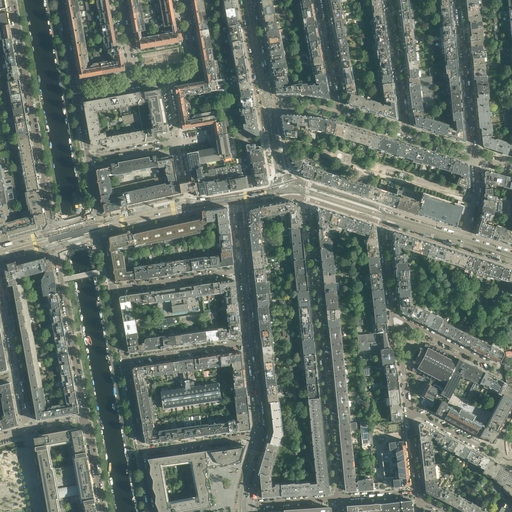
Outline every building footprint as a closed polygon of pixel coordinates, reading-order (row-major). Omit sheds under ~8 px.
[(9,24),(4,0),(0,0),(0,26),(9,25),(9,24)] [(140,6),(139,0),(138,0),(128,2),(129,8),(140,6)] [(236,8),(234,0),(233,0),(223,2),(223,6),(224,6),(225,10),(236,8)] [(272,6),(271,0),(259,0),(261,8),(272,6)] [(314,9),(312,0),(302,2),(303,8),(301,8),(302,11),(314,9)] [(172,7),(171,1),(161,2),(162,9),(172,7)] [(384,6),(383,5),(382,1),(371,2),(372,6),(373,6),(374,10),(384,9),(383,8),(384,7),(384,6)] [(452,9),(452,4),(452,3),(452,2),(451,1),(441,2),(442,6),(440,6),(441,10),(452,9)] [(341,11),(340,6),(339,7),(338,3),(328,5),(330,13),(341,11)] [(409,12),(409,9),(410,9),(410,4),(398,6),(399,10),(398,11),(398,12),(399,12),(399,14),(409,12)] [(110,11),(109,5),(98,7),(100,13),(110,11)] [(205,12),(204,5),(192,7),(193,14),(205,12)] [(79,12),(78,6),(67,8),(68,14),(79,12)] [(141,12),(140,6),(129,8),(131,14),(141,12)] [(274,14),(272,6),(261,8),(262,16),(274,14)] [(174,13),(172,7),(162,9),(163,15),(174,13)] [(238,16),(236,8),(225,10),(226,16),(225,16),(226,19),(238,16)] [(315,17),(314,9),(302,11),(302,13),(303,13),(304,18),(304,19),(315,17)] [(385,17),(384,11),(384,10),(384,9),(374,10),(374,15),(373,15),(374,19),(385,17)] [(453,17),(452,9),(441,10),(441,14),(443,14),(443,18),(453,17)] [(111,17),(110,11),(100,13),(101,19),(111,17)] [(341,19),(341,15),(342,15),(341,11),(330,13),(331,21),(341,19)] [(80,18),(79,12),(68,14),(69,20),(80,18)] [(142,18),(141,12),(131,14),(132,20),(142,18)] [(206,18),(205,12),(193,14),(195,20),(206,18)] [(412,20),(411,16),(410,16),(409,12),(399,14),(399,16),(400,16),(400,22),(412,20)] [(175,19),(174,13),(163,15),(164,21),(175,19)] [(275,22),(274,14),(262,16),(264,25),(275,22)] [(239,24),(238,16),(226,19),(226,21),(227,21),(228,26),(239,24)] [(112,24),(111,17),(101,19),(102,25),(112,24)] [(317,25),(315,17),(304,19),(304,18),(303,19),(304,22),(305,21),(306,27),(317,25)] [(386,22),(385,22),(385,17),(374,19),(374,23),(375,23),(376,27),(386,26),(385,24),(386,24),(386,23),(386,22)] [(454,26),(453,17),(443,18),(444,23),(442,23),(443,27),(454,26)] [(81,24),(80,18),(69,20),(70,26),(81,24)] [(143,25),(142,18),(132,20),(133,26),(143,25)] [(207,24),(206,18),(195,20),(196,26),(207,24)] [(176,25),(175,19),(164,21),(165,27),(172,26),(176,25)] [(344,27),(343,23),(342,23),(341,19),(331,21),(333,29),(344,27)] [(411,29),(411,25),(412,25),(412,20),(400,22),(401,30),(411,29)] [(277,31),(275,22),(264,25),(265,33),(277,31)] [(82,30),(81,24),(70,26),(72,32),(82,30)] [(114,30),(112,24),(102,25),(103,32),(114,30)] [(208,30),(207,24),(196,26),(197,32),(208,30)] [(241,33),(239,24),(228,26),(229,32),(228,32),(229,35),(241,33)] [(0,33),(11,32),(9,25),(0,26),(0,33)] [(145,31),(143,25),(133,26),(134,33),(141,32),(145,31)] [(183,42),(181,30),(177,31),(176,25),(172,26),(173,32),(165,33),(164,31),(162,32),(162,31),(153,33),(151,34),(151,36),(142,37),(141,32),(134,33),(137,50),(155,47),(156,49),(165,47),(164,45),(183,42)] [(318,33),(317,25),(306,27),(307,32),(306,32),(306,35),(318,33)] [(387,34),(386,28),(387,27),(386,26),(376,27),(376,31),(375,31),(376,35),(387,34)] [(454,31),(454,26),(443,27),(443,31),(444,31),(445,35),(455,34),(455,33),(455,32),(454,31)] [(344,35),(344,32),(345,31),(344,27),(333,29),(334,37),(344,35)] [(414,37),(413,32),(412,32),(411,29),(401,30),(401,31),(401,32),(402,33),(402,38),(414,37)] [(83,36),(82,30),(72,32),(73,38),(83,36)] [(115,36),(114,30),(103,32),(104,38),(115,36)] [(209,36),(208,30),(197,32),(198,38),(209,36)] [(280,37),(279,30),(277,31),(265,33),(266,39),(280,37)] [(12,39),(11,32),(0,33),(1,41),(3,40),(12,39)] [(242,41),(241,33),(229,35),(229,37),(230,37),(231,43),(242,41)] [(320,41),(318,33),(306,35),(307,38),(308,37),(309,43),(320,41)] [(388,39),(387,38),(387,34),(376,35),(376,39),(377,39),(378,43),(388,42),(388,40),(388,39)] [(347,43),(346,39),(345,39),(344,35),(334,37),(335,45),(347,43)] [(84,43),(83,36),(73,38),(74,45),(84,43)] [(116,42),(115,36),(104,38),(105,44),(116,42)] [(210,42),(209,36),(198,38),(199,44),(210,42)] [(281,43),(280,37),(266,39),(267,46),(281,43)] [(413,45),(413,41),(414,41),(414,37),(402,38),(403,43),(402,43),(403,45),(404,46),(413,45)] [(13,45),(12,39),(3,40),(4,43),(3,43),(3,47),(13,45)] [(244,49),(242,41),(231,43),(232,48),(231,49),(232,51),(244,49)] [(321,49),(320,44),(320,41),(309,43),(310,48),(308,49),(309,51),(321,49)] [(211,48),(210,42),(199,44),(200,50),(211,48)] [(389,44),(389,42),(388,42),(378,43),(378,47),(377,48),(378,52),(389,50),(388,44),(389,44)] [(86,49),(84,43),(74,45),(75,51),(86,49)] [(282,49),(281,43),(267,46),(269,52),(282,49)] [(347,52),(347,48),(348,48),(347,43),(335,45),(337,53),(347,52)] [(14,52),(13,45),(3,47),(4,51),(5,51),(6,54),(14,52)] [(416,53),(415,48),(414,49),(413,45),(404,46),(404,47),(403,47),(403,49),(404,49),(405,54),(416,53)] [(121,48),(117,48),(107,50),(107,51),(109,52),(109,53),(110,54),(110,55),(111,56),(122,54),(121,48)] [(213,55),(211,48),(200,50),(201,57),(213,55)] [(87,55),(86,49),(75,51),(76,57),(87,55)] [(245,57),(244,49),(232,51),(232,53),(233,53),(234,59),(245,57)] [(283,56),(282,49),(269,52),(270,58),(283,56)] [(322,57),(321,49),(309,51),(309,54),(311,54),(312,59),(322,57)] [(390,58),(389,50),(378,52),(378,56),(380,56),(380,60),(390,58)] [(15,59),(14,52),(6,54),(6,57),(5,57),(6,61),(15,59)] [(350,60),(349,55),(348,55),(347,52),(337,53),(338,62),(350,60)] [(416,61),(415,58),(416,57),(416,53),(405,54),(405,59),(405,60),(405,61),(405,62),(406,63),(416,61)] [(123,61),(122,54),(111,56),(112,57),(113,58),(113,59),(114,60),(114,61),(116,62),(123,61)] [(88,61),(87,55),(76,57),(77,63),(88,61)] [(214,61),(213,55),(201,57),(202,63),(214,61)] [(284,62),(283,56),(270,58),(271,65),(284,62)] [(246,65),(245,57),(234,59),(235,65),(234,65),(234,67),(246,65)] [(324,65),(322,57),(312,59),(310,59),(311,62),(312,62),(313,67),(324,65)] [(391,67),(390,58),(380,60),(381,64),(379,64),(380,68),(391,67)] [(17,66),(15,59),(6,61),(6,65),(3,65),(4,69),(8,68),(17,66)] [(458,68),(457,59),(447,60),(447,65),(445,65),(446,69),(458,68)] [(350,68),(350,64),(351,64),(350,60),(338,62),(340,70),(350,68)] [(87,66),(88,65),(88,63),(88,61),(77,63),(78,70),(87,68),(87,66)] [(125,70),(123,61),(116,62),(114,61),(113,62),(115,72),(125,70)] [(215,67),(214,61),(202,63),(203,69),(215,67)] [(418,69),(417,65),(416,65),(416,61),(406,63),(405,64),(405,65),(406,65),(407,71),(418,69)] [(115,72),(113,62),(107,63),(109,73),(115,72)] [(286,69),(284,62),(271,65),(272,71),(284,69),(286,69)] [(109,73),(107,63),(100,64),(102,75),(109,73)] [(102,75),(100,64),(94,65),(96,76),(102,75)] [(248,73),(246,65),(234,67),(235,70),(236,70),(237,75),(248,73)] [(325,73),(324,65),(313,67),(314,73),(313,73),(313,76),(315,75),(325,73)] [(18,73),(17,66),(8,68),(9,71),(8,71),(8,75),(18,73)] [(216,73),(215,67),(203,69),(205,75),(216,73)] [(392,72),(391,67),(380,68),(380,72),(382,72),(382,76),(392,75),(392,74),(393,73),(392,72)] [(90,77),(88,68),(87,68),(78,70),(80,79),(90,77)] [(353,76),(352,71),(351,72),(350,68),(340,70),(341,78),(353,76)] [(459,77),(458,68),(446,69),(446,73),(448,73),(448,78),(459,77)] [(287,74),(286,72),(285,72),(284,69),(272,71),(273,77),(287,74)] [(418,78),(417,74),(419,74),(418,69),(407,71),(407,76),(407,78),(408,78),(408,79),(418,78)] [(19,80),(18,73),(8,75),(9,81),(9,82),(19,80)] [(217,79),(216,73),(205,75),(206,81),(217,79)] [(249,81),(248,73),(237,75),(225,77),(227,86),(237,84),(249,81)] [(327,81),(326,76),(325,73),(315,75),(316,82),(317,83),(318,83),(327,81)] [(287,80),(286,77),(287,77),(287,74),(273,77),(274,83),(287,80)] [(393,83),(392,78),(393,78),(393,77),(393,76),(392,76),(392,75),(382,76),(383,80),(382,81),(382,85),(393,83)] [(353,84),(352,80),(353,80),(353,76),(341,78),(343,86),(353,84)] [(437,115),(434,88),(433,76),(418,78),(408,79),(408,80),(407,80),(408,84),(412,112),(412,113),(412,117),(413,117),(413,118),(422,117),(437,115)] [(460,83),(459,77),(448,78),(449,87),(460,86),(460,85),(460,84),(460,83)] [(224,94),(221,79),(217,79),(206,81),(202,82),(204,92),(210,91),(211,96),(224,94)] [(22,94),(19,80),(9,82),(9,81),(9,82),(11,96),(22,94)] [(282,85),(287,84),(287,80),(274,83),(276,90),(283,88),(283,87),(283,85),(282,85)] [(251,89),(249,81),(237,84),(238,86),(239,86),(240,91),(251,89)] [(304,96),(302,85),(301,81),(299,82),(299,84),(296,85),(298,95),(304,96)] [(330,97),(328,86),(327,81),(318,83),(319,86),(321,98),(328,99),(330,97)] [(204,92),(202,82),(196,83),(198,94),(204,92)] [(198,94),(196,83),(190,84),(191,95),(198,94)] [(394,87),(394,83),(393,83),(382,85),(383,94),(394,92),(393,87),(394,87)] [(191,95),(190,84),(183,85),(185,95),(189,94),(189,95),(191,95)] [(313,97),(311,86),(307,87),(307,84),(302,85),(304,96),(313,97)] [(356,92),(355,88),(354,88),(353,84),(343,86),(344,94),(356,92)] [(185,95),(183,85),(175,87),(177,98),(185,97),(185,96),(185,95)] [(298,95),(296,85),(287,86),(288,90),(288,91),(290,91),(290,92),(290,95),(298,95)] [(321,98),(319,86),(315,87),(314,85),(311,86),(313,97),(321,98)] [(288,91),(288,90),(287,86),(283,87),(283,88),(276,90),(276,95),(290,95),(290,92),(290,91),(288,91)] [(460,91),(460,86),(449,87),(450,96),(461,95),(461,94),(461,93),(461,92),(460,91)] [(252,98),(251,89),(240,91),(241,98),(240,98),(240,100),(252,98)] [(166,121),(164,113),(162,101),(163,101),(162,97),(161,97),(160,90),(141,93),(141,92),(139,93),(136,94),(138,104),(139,111),(139,113),(136,114),(130,115),(127,115),(124,116),(122,116),(123,125),(126,125),(129,124),(132,124),(138,122),(141,122),(141,124),(142,131),(144,141),(145,141),(145,142),(147,141),(153,139),(153,135),(158,134),(158,133),(161,132),(161,133),(168,132),(166,124),(167,124),(166,121)] [(396,101),(396,97),(395,97),(394,92),(383,94),(384,99),(385,103),(390,102),(395,101),(396,101)] [(138,104),(136,94),(135,94),(135,93),(132,94),(133,94),(130,95),(132,105),(138,104)] [(24,107),(22,94),(11,96),(14,109),(24,107)] [(355,107),(358,97),(353,95),(350,94),(346,104),(346,105),(350,106),(355,107)] [(461,100),(461,95),(450,96),(451,104),(462,103),(462,102),(462,101),(462,100),(461,100)] [(188,103),(187,97),(185,96),(185,97),(177,98),(178,105),(188,103)] [(363,111),(366,100),(363,99),(363,98),(358,97),(355,107),(359,109),(363,111)] [(254,106),(252,98),(240,100),(241,103),(242,103),(243,108),(254,106)] [(102,111),(100,100),(99,100),(96,100),(97,101),(84,103),(86,112),(96,110),(96,111),(101,110),(101,111),(102,111)] [(372,113),(375,102),(370,100),(370,101),(366,100),(363,111),(367,112),(367,111),(372,113)] [(489,112),(488,100),(477,101),(478,113),(489,112)] [(397,119),(395,101),(390,102),(391,107),(391,109),(389,118),(396,120),(397,119)] [(383,106),(380,105),(380,104),(375,102),(372,113),(376,114),(376,115),(380,116),(383,106)] [(190,110),(189,103),(188,103),(178,105),(179,111),(189,110),(190,110)] [(462,108),(462,103),(451,104),(452,113),(463,112),(462,111),(463,111),(463,110),(463,109),(462,109),(462,108)] [(389,118),(391,109),(391,107),(389,107),(383,105),(383,106),(380,116),(384,117),(384,116),(389,118)] [(257,122),(254,106),(243,108),(239,109),(239,113),(241,113),(242,116),(244,115),(246,123),(246,124),(257,122)] [(27,121),(24,107),(14,109),(16,123),(27,121)] [(97,116),(96,111),(96,110),(86,112),(87,118),(97,116)] [(190,115),(189,110),(179,111),(180,118),(189,116),(189,117),(190,115)] [(463,121),(463,112),(452,113),(453,122),(456,122),(463,121)] [(216,123),(214,113),(208,114),(210,124),(213,124),(213,123),(216,123)] [(210,124),(208,114),(202,115),(203,125),(210,124)] [(203,125),(202,115),(195,116),(197,127),(203,125)] [(292,123),(292,115),(281,115),(280,115),(281,122),(285,122),(285,123),(292,123)] [(301,126),(301,116),(292,115),(292,123),(297,124),(297,126),(301,126)] [(191,128),(189,119),(189,117),(189,116),(180,118),(182,129),(191,128)] [(310,129),(308,116),(301,116),(301,126),(305,126),(305,129),(310,129)] [(318,131),(319,118),(308,116),(310,129),(310,130),(318,131)] [(422,129),(425,120),(422,119),(422,117),(413,118),(414,126),(422,129)] [(326,132),(327,119),(319,118),(318,131),(326,132)] [(333,135),(337,122),(333,121),(327,119),(326,132),(326,133),(333,135)] [(430,131),(433,121),(425,119),(425,120),(422,129),(430,131)] [(29,135),(27,121),(16,123),(19,137),(29,135)] [(225,128),(224,121),(216,123),(213,123),(213,124),(214,130),(225,128)] [(438,134),(441,124),(433,121),(430,131),(438,134)] [(464,130),(463,121),(456,122),(456,131),(458,131),(464,130)] [(259,135),(257,122),(246,124),(246,123),(241,124),(241,125),(242,125),(242,128),(243,129),(256,136),(259,135)] [(292,131),(292,123),(285,123),(285,122),(281,122),(283,131),(292,131)] [(342,138),(346,125),(337,122),(333,135),(342,138)] [(446,136),(448,129),(449,126),(441,124),(438,134),(446,136)] [(351,141),(355,128),(346,125),(342,138),(351,141)] [(100,134),(99,129),(100,129),(100,128),(89,130),(90,137),(100,135),(100,134)] [(226,134),(225,128),(214,130),(215,136),(226,134)] [(360,143),(364,131),(355,128),(351,141),(360,143)] [(455,139),(458,131),(456,131),(448,129),(446,136),(455,139)] [(465,141),(464,130),(458,131),(455,139),(464,142),(465,141)] [(144,141),(142,131),(136,132),(138,142),(139,143),(141,142),(144,141)] [(368,146),(372,134),(364,131),(360,143),(368,146)] [(107,144),(106,137),(106,133),(100,134),(100,135),(90,137),(92,145),(103,144),(103,145),(107,144)] [(238,157),(234,137),(235,137),(235,133),(227,134),(226,134),(215,136),(216,137),(215,137),(217,148),(198,152),(199,164),(238,157)] [(377,149),(381,137),(372,134),(368,146),(377,149)] [(489,149),(492,139),(495,136),(492,134),(491,136),(482,137),(482,139),(482,146),(483,146),(484,147),(489,149)] [(31,149),(29,135),(19,137),(21,151),(31,149)] [(386,152),(390,140),(381,137),(377,149),(386,152)] [(496,146),(498,140),(496,139),(495,140),(492,139),(489,149),(493,150),(495,150),(496,146)] [(395,155),(399,142),(390,140),(386,152),(395,155)] [(501,152),(503,143),(504,143),(500,142),(500,140),(498,140),(496,146),(495,150),(500,152),(501,152)] [(404,158),(408,145),(399,142),(395,155),(404,158)] [(506,156),(509,145),(503,143),(501,152),(500,152),(500,153),(501,154),(502,154),(506,156)] [(263,153),(262,148),(261,149),(261,148),(260,148),(260,147),(259,147),(258,147),(255,147),(255,146),(254,146),(253,145),(252,145),(250,146),(250,145),(248,145),(246,145),(248,156),(250,155),(262,153),(263,153)] [(413,160),(417,148),(408,145),(404,158),(413,161),(413,160)] [(422,163),(425,151),(417,148),(413,160),(422,163)] [(34,163),(31,149),(21,151),(24,165),(34,163)] [(430,166),(434,154),(425,151),(422,163),(430,166)] [(198,152),(187,154),(190,171),(196,170),(201,196),(207,194),(203,174),(202,169),(200,169),(199,164),(198,152)] [(264,159),(263,153),(262,153),(250,155),(251,163),(264,161),(264,159)] [(439,168),(443,156),(434,154),(430,166),(439,168)] [(132,172),(158,167),(157,159),(156,156),(156,155),(156,156),(153,156),(152,155),(149,155),(149,157),(118,163),(118,161),(114,162),(114,163),(112,164),(111,163),(111,164),(111,167),(113,174),(115,187),(120,186),(119,181),(124,180),(123,175),(132,173),(132,172)] [(174,166),(172,156),(165,158),(167,165),(167,166),(167,167),(174,166)] [(300,171),(304,158),(300,156),(299,160),(297,159),(291,157),(290,159),(292,159),(291,162),(292,164),(294,165),(294,167),(297,168),(296,170),(297,170),(296,171),(299,173),(300,171)] [(447,171),(451,159),(443,156),(439,168),(447,171)] [(167,165),(165,158),(157,159),(158,167),(167,166),(167,165)] [(314,169),(315,164),(314,161),(305,158),(304,158),(300,171),(299,173),(303,175),(303,176),(306,177),(306,178),(310,179),(310,180),(314,181),(317,171),(314,169)] [(456,174),(460,162),(451,159),(447,171),(456,174)] [(265,167),(264,161),(251,163),(250,163),(251,169),(265,167)] [(469,178),(468,166),(467,164),(460,162),(456,174),(461,175),(469,178)] [(36,176),(34,163),(24,165),(26,178),(36,176)] [(243,189),(240,176),(238,165),(226,167),(231,192),(243,189)] [(175,174),(174,166),(167,167),(166,168),(168,175),(175,174)] [(231,192),(226,167),(215,169),(219,194),(231,192)] [(266,173),(265,167),(251,169),(252,175),(266,173)] [(104,174),(103,169),(96,170),(98,178),(108,177),(107,175),(107,174),(104,174)] [(219,194),(215,169),(208,170),(209,173),(203,174),(207,194),(207,196),(219,194)] [(201,196),(196,170),(190,171),(192,180),(189,180),(190,182),(184,183),(179,184),(179,182),(177,183),(174,183),(174,184),(171,185),(173,195),(186,192),(195,190),(197,196),(201,196)] [(321,184),(325,173),(317,171),(314,181),(321,184)] [(492,184),(494,173),(490,172),(490,173),(486,171),(485,172),(485,176),(484,176),(485,194),(490,195),(492,195),(492,188),(489,184),(491,184),(492,184)] [(267,179),(266,173),(252,175),(247,176),(248,182),(253,181),(267,179)] [(329,186),(333,176),(325,173),(321,184),(329,186)] [(177,183),(175,174),(168,175),(169,182),(170,181),(171,185),(174,184),(174,183),(177,183)] [(247,176),(246,174),(240,176),(243,189),(249,188),(248,185),(248,182),(247,176)] [(469,187),(469,178),(461,175),(460,178),(459,178),(456,185),(467,188),(469,187)] [(39,190),(36,176),(26,178),(28,192),(39,190)] [(337,189),(340,178),(333,176),(329,186),(337,189)] [(344,191),(348,181),(340,178),(337,189),(344,191)] [(268,183),(267,180),(267,179),(253,181),(254,184),(248,185),(249,188),(267,185),(268,184),(268,183)] [(173,195),(171,185),(170,181),(169,182),(167,182),(167,183),(164,184),(167,196),(173,195)] [(352,194),(355,183),(348,181),(344,191),(352,194)] [(167,196),(164,184),(161,184),(161,183),(155,185),(155,186),(150,187),(149,186),(146,187),(149,200),(167,196)] [(360,196),(363,185),(355,183),(352,194),(360,196)] [(367,199),(371,188),(363,185),(360,196),(367,199)] [(149,200),(146,187),(143,187),(144,188),(141,189),(144,202),(149,200)] [(18,201),(17,194),(16,188),(7,189),(5,190),(0,190),(0,203),(6,203),(15,201),(18,201)] [(375,201),(378,190),(371,188),(367,199),(375,201)] [(138,203),(135,189),(132,190),(132,191),(129,192),(132,204),(138,203)] [(144,202),(141,189),(138,190),(138,189),(135,189),(138,203),(144,202)] [(39,196),(38,194),(40,194),(39,190),(28,192),(26,192),(27,199),(39,196)] [(382,204),(386,193),(378,190),(375,201),(382,204)] [(396,208),(401,195),(402,191),(398,190),(396,194),(397,194),(396,196),(393,195),(390,206),(396,208)] [(132,204),(129,192),(126,192),(126,191),(123,192),(124,197),(126,206),(132,204)] [(390,206),(393,195),(386,193),(382,204),(390,206)] [(458,223),(463,207),(424,194),(420,207),(418,206),(420,201),(413,199),(409,212),(456,227),(458,223)] [(498,204),(498,202),(499,198),(496,197),(490,195),(485,194),(484,197),(485,198),(484,200),(495,203),(498,204)] [(403,210),(407,197),(401,195),(396,208),(403,210)] [(41,202),(41,200),(40,200),(39,196),(27,199),(29,205),(29,204),(41,202)] [(409,212),(413,199),(407,197),(403,210),(409,212)] [(121,210),(118,199),(112,200),(115,212),(121,210)] [(115,212),(112,200),(109,201),(107,201),(108,209),(110,209),(111,213),(115,212)] [(508,219),(508,204),(498,202),(498,204),(495,203),(484,200),(483,203),(483,204),(484,204),(483,206),(494,209),(497,210),(496,216),(508,219)] [(300,207),(291,201),(286,202),(288,212),(290,212),(290,214),(294,213),(294,211),(296,211),(296,210),(300,209),(300,207)] [(42,208),(41,202),(29,204),(30,210),(32,210),(31,210),(42,208)] [(288,212),(286,202),(278,203),(280,213),(280,214),(280,216),(283,215),(283,213),(288,212)] [(280,213),(278,203),(269,205),(272,218),(275,217),(275,214),(280,214),(280,213)] [(272,218),(269,205),(261,206),(263,217),(268,216),(268,218),(272,218)] [(263,217),(261,206),(252,208),(249,212),(254,216),(255,215),(259,218),(260,217),(263,217)] [(496,216),(497,210),(494,209),(483,206),(482,210),(483,210),(482,212),(493,215),(496,216)] [(10,215),(20,212),(19,207),(7,209),(0,210),(0,218),(10,216),(10,215)] [(228,216),(227,209),(228,208),(227,208),(227,207),(226,208),(214,210),(214,214),(217,214),(217,217),(228,216)] [(322,221),(325,210),(318,208),(317,209),(318,220),(322,221)] [(301,219),(300,209),(296,210),(296,211),(294,211),(294,213),(290,214),(290,218),(288,218),(288,222),(291,222),(290,220),(301,219)] [(215,221),(214,214),(214,210),(206,212),(207,222),(215,221)] [(330,224),(333,213),(325,210),(322,221),(324,222),(325,221),(326,221),(326,222),(330,224)] [(208,238),(206,222),(207,222),(206,212),(205,212),(205,211),(204,211),(203,211),(202,212),(202,219),(197,220),(200,233),(201,240),(208,238)] [(259,222),(259,218),(255,215),(254,216),(249,212),(248,214),(249,224),(259,223),(260,225),(262,225),(262,221),(259,222)] [(491,222),(493,215),(482,212),(479,223),(483,224),(485,220),(486,220),(491,222)] [(338,226),(341,215),(333,213),(330,224),(335,225),(335,226),(337,227),(338,226)] [(45,222),(43,214),(33,216),(30,217),(30,216),(28,217),(31,230),(39,228),(39,226),(38,226),(38,225),(44,224),(45,223),(45,222)] [(345,230),(349,218),(341,215),(338,226),(343,228),(342,229),(345,230)] [(7,220),(10,219),(11,219),(10,216),(0,218),(0,224),(5,223),(5,222),(6,222),(7,220)] [(229,224),(228,216),(217,217),(218,225),(229,224)] [(31,230),(28,217),(26,217),(26,219),(22,220),(26,232),(31,230)] [(353,231),(357,220),(349,218),(345,230),(348,231),(348,229),(353,231)] [(14,235),(11,223),(10,219),(7,220),(6,222),(5,222),(5,223),(0,224),(0,230),(6,229),(9,239),(9,236),(14,235)] [(26,232),(22,220),(19,221),(18,219),(16,220),(20,233),(26,232)] [(302,227),(301,219),(290,220),(291,222),(291,225),(288,225),(289,229),(291,229),(302,227)] [(20,233),(16,220),(14,220),(14,222),(11,223),(14,235),(20,233)] [(200,233),(197,220),(191,222),(194,235),(197,235),(197,234),(200,233)] [(329,227),(328,226),(324,224),(324,222),(322,221),(318,220),(319,229),(328,232),(329,230),(328,229),(329,227)] [(361,235),(365,223),(357,220),(353,231),(359,233),(358,234),(361,235)] [(484,236),(487,224),(485,224),(486,220),(485,220),(483,224),(479,223),(475,233),(484,236)] [(194,235),(191,222),(185,223),(188,236),(191,235),(191,236),(194,235)] [(188,236),(185,223),(179,224),(182,238),(185,237),(185,236),(188,236)] [(260,229),(260,225),(259,223),(249,224),(250,233),(263,232),(263,228),(260,229)] [(369,236),(372,226),(365,223),(361,235),(363,236),(364,235),(369,236)] [(182,238),(179,224),(173,226),(176,238),(179,238),(179,239),(182,238)] [(230,232),(229,224),(218,225),(219,234),(220,233),(230,232)] [(492,239),(495,228),(489,226),(490,225),(487,224),(484,236),(492,239)] [(176,238),(173,226),(168,227),(171,240),(174,240),(174,239),(176,238)] [(377,240),(376,227),(372,226),(369,236),(368,238),(374,240),(377,240)] [(503,242),(507,230),(505,229),(505,230),(497,228),(497,227),(495,226),(495,228),(492,239),(503,242)] [(171,240),(168,227),(162,228),(165,241),(167,240),(168,241),(171,240)] [(302,235),(302,227),(291,229),(292,236),(302,235)] [(165,241),(162,228),(156,230),(159,243),(162,242),(162,241),(165,241)] [(9,239),(6,229),(0,230),(0,239),(1,241),(2,241),(4,240),(4,241),(9,239)] [(329,233),(328,232),(319,229),(320,240),(330,239),(329,233)] [(159,243),(156,230),(150,231),(153,243),(156,243),(156,244),(159,243)] [(511,245),(511,232),(508,231),(509,230),(507,230),(503,242),(511,245)] [(153,243),(150,231),(144,232),(147,246),(150,245),(150,244),(153,243)] [(397,242),(399,234),(391,231),(392,241),(397,242)] [(136,248),(133,235),(131,235),(130,232),(126,233),(127,236),(128,244),(130,250),(136,248)] [(147,246),(144,232),(133,235),(136,248),(138,248),(139,251),(142,250),(145,249),(145,246),(147,246)] [(231,240),(230,232),(220,233),(220,237),(219,237),(219,242),(231,240)] [(263,232),(250,233),(252,251),(265,250),(263,232)] [(128,244),(127,236),(126,233),(120,234),(121,237),(123,246),(128,244)] [(404,247),(407,237),(399,234),(397,242),(397,245),(399,245),(399,246),(404,247)] [(303,243),(302,235),(292,236),(292,244),(303,243)] [(411,251),(415,239),(407,237),(404,247),(409,249),(409,250),(411,251)] [(378,248),(377,240),(374,240),(368,238),(367,238),(366,241),(364,240),(364,244),(368,245),(378,248)] [(117,247),(115,239),(109,240),(111,252),(117,251),(117,250),(117,247)] [(333,247),(332,241),(332,242),(331,239),(330,239),(320,240),(321,248),(331,247),(333,247)] [(420,252),(423,242),(415,239),(411,251),(414,252),(414,251),(420,252)] [(232,249),(231,240),(219,242),(220,247),(221,246),(221,250),(232,249)] [(400,253),(399,246),(399,245),(397,245),(397,242),(392,241),(394,255),(402,254),(402,252),(400,253)] [(427,256),(431,244),(423,242),(420,252),(425,254),(424,255),(427,256)] [(304,251),(303,243),(292,244),(293,252),(304,251)] [(435,257),(438,247),(431,244),(427,256),(430,257),(430,256),(435,257)] [(379,257),(378,248),(368,245),(368,251),(365,251),(366,258),(368,258),(379,257)] [(331,256),(331,247),(321,248),(322,258),(331,256)] [(442,261),(446,249),(438,247),(435,257),(440,259),(440,260),(442,261)] [(232,257),(232,249),(221,250),(222,253),(220,253),(221,258),(232,257)] [(451,262),(454,252),(446,249),(442,261),(445,262),(445,260),(451,262)] [(267,269),(265,256),(265,250),(252,251),(254,270),(264,269),(267,269)] [(305,259),(304,251),(293,252),(294,260),(295,260),(305,259)] [(458,266),(462,254),(454,252),(451,262),(456,264),(455,265),(458,266)] [(405,260),(405,255),(405,254),(402,254),(394,255),(395,264),(406,262),(407,262),(407,259),(405,260)] [(466,267),(469,257),(462,254),(458,266),(460,267),(461,265),(466,267)] [(219,262),(219,258),(219,257),(215,257),(215,256),(210,257),(210,258),(211,268),(220,267),(219,263),(219,262)] [(332,265),(331,256),(322,258),(322,266),(332,265)] [(48,268),(45,257),(39,259),(43,271),(44,270),(46,272),(48,268)] [(54,276),(51,260),(52,260),(52,259),(51,259),(48,259),(47,257),(45,257),(48,268),(46,272),(45,274),(45,276),(44,276),(45,278),(54,276)] [(210,258),(206,258),(206,257),(201,258),(201,259),(197,259),(199,270),(211,268),(210,258)] [(233,265),(232,257),(221,258),(221,262),(219,262),(219,263),(220,267),(233,265)] [(380,265),(379,257),(368,258),(367,259),(367,260),(368,261),(369,261),(370,266),(380,265)] [(471,270),(475,259),(469,257),(466,267),(465,271),(471,273),(472,270),(471,270)] [(43,271),(39,259),(34,260),(37,274),(40,273),(39,272),(43,271)] [(199,270),(197,259),(193,260),(193,259),(189,259),(189,261),(185,261),(186,272),(199,270)] [(306,267),(305,259),(295,260),(296,268),(306,267)] [(477,272),(481,260),(475,259),(471,270),(472,270),(475,271),(474,272),(477,273),(477,272)] [(37,274),(34,260),(28,262),(31,274),(35,273),(35,275),(37,274)] [(482,275),(486,262),(481,260),(477,272),(480,273),(480,274),(482,275)] [(124,268),(124,265),(125,264),(125,261),(113,264),(114,270),(124,268)] [(186,272),(185,261),(181,262),(181,261),(176,261),(176,262),(172,263),(174,274),(186,272)] [(19,277),(16,265),(15,262),(10,264),(10,267),(14,279),(15,279),(17,278),(19,277)] [(26,277),(22,264),(17,265),(16,262),(15,262),(16,265),(19,277),(23,276),(24,278),(26,277)] [(31,274),(28,262),(22,264),(26,277),(28,277),(27,275),(31,274)] [(174,274),(172,263),(168,264),(168,262),(164,263),(164,264),(160,265),(161,275),(174,274)] [(410,276),(409,271),(409,270),(408,270),(408,268),(406,268),(406,262),(395,264),(397,282),(409,280),(409,276),(410,276)] [(488,276),(492,264),(486,262),(482,275),(485,276),(485,275),(488,276)] [(14,279),(10,267),(10,264),(7,265),(8,268),(7,268),(5,269),(7,281),(14,279)] [(161,275),(160,265),(156,265),(156,264),(151,265),(151,266),(147,267),(149,277),(161,275)] [(494,277),(498,266),(492,264),(488,276),(488,277),(491,277),(491,276),(494,277)] [(333,274),(332,265),(322,266),(323,275),(333,274)] [(381,273),(380,265),(370,266),(371,274),(381,273)] [(149,277),(147,267),(143,267),(143,266),(139,267),(139,268),(135,268),(135,272),(136,272),(136,279),(149,277)] [(500,280),(504,268),(498,266),(494,277),(497,279),(497,280),(500,280)] [(307,275),(306,267),(296,268),(297,276),(307,275)] [(508,281),(511,270),(504,268),(500,280),(502,280),(503,279),(508,281)] [(135,272),(125,274),(126,280),(136,279),(136,272),(135,272)] [(382,282),(381,273),(371,274),(372,283),(382,282)] [(126,280),(125,274),(115,276),(116,282),(126,280)] [(334,283),(333,274),(323,275),(324,284),(334,283)] [(307,283),(307,275),(297,276),(297,284),(307,283)] [(55,282),(54,276),(45,278),(43,278),(42,278),(44,284),(55,282)] [(236,289),(235,281),(233,280),(226,281),(227,287),(228,287),(228,290),(236,289)] [(410,289),(409,280),(397,282),(398,290),(410,289)] [(227,287),(226,281),(219,282),(220,293),(224,292),(224,291),(225,291),(225,290),(226,290),(228,290),(228,287),(227,287)] [(56,288),(55,285),(56,284),(55,282),(44,284),(43,284),(44,290),(55,288),(56,288)] [(383,290),(382,282),(372,283),(373,291),(383,290)] [(308,291),(307,283),(297,284),(298,292),(308,291)] [(335,292),(334,283),(324,284),(325,293),(335,292)] [(23,292),(22,288),(20,288),(20,284),(18,285),(13,286),(14,294),(23,292)] [(511,295),(511,284),(511,285),(511,287),(501,289),(502,296),(511,295)] [(189,310),(188,299),(185,299),(185,298),(202,296),(201,295),(202,295),(200,285),(177,288),(180,312),(189,310)] [(57,294),(57,290),(56,290),(55,288),(44,290),(45,296),(48,295),(57,294)] [(156,302),(171,300),(173,313),(180,312),(177,288),(154,292),(156,302)] [(236,289),(228,290),(226,290),(226,293),(225,293),(226,298),(237,296),(236,289)] [(411,297),(410,289),(398,290),(399,299),(411,297)] [(384,298),(383,290),(373,291),(374,299),(384,298)] [(309,299),(308,291),(298,292),(299,300),(309,299)] [(26,299),(24,292),(23,292),(14,294),(16,300),(26,299)] [(336,301),(335,292),(325,293),(326,302),(336,301)] [(59,300),(57,294),(48,295),(50,302),(59,300)] [(237,304),(237,296),(226,298),(227,305),(237,304)] [(412,306),(411,297),(399,299),(400,307),(412,306)] [(385,307),(384,298),(374,299),(375,308),(385,307)] [(27,305),(26,299),(16,300),(17,307),(27,305)] [(310,307),(309,299),(299,300),(300,308),(310,307)] [(60,307),(59,300),(50,302),(51,309),(60,307)] [(337,310),(336,301),(326,302),(327,311),(337,310)] [(238,312),(237,304),(227,305),(228,309),(227,309),(227,313),(238,312)] [(28,312),(27,305),(17,307),(18,314),(28,312)] [(268,314),(267,306),(258,307),(258,315),(268,314)] [(410,317),(415,306),(412,306),(400,307),(400,311),(400,312),(401,312),(401,313),(410,317)] [(416,320),(422,310),(415,306),(410,317),(416,320)] [(61,314),(60,307),(51,309),(52,316),(61,314)] [(133,314),(131,307),(121,309),(122,315),(133,314)] [(311,315),(310,307),(300,308),(301,316),(311,315)] [(386,315),(385,307),(375,308),(376,316),(386,315)] [(338,319),(337,310),(327,311),(328,320),(338,319)] [(423,324),(429,313),(422,310),(416,320),(423,324)] [(29,318),(28,312),(18,314),(19,320),(29,318)] [(195,344),(193,333),(192,322),(210,319),(212,330),(211,330),(213,341),(219,340),(217,329),(218,328),(216,312),(179,317),(180,324),(185,323),(187,334),(189,344),(195,344)] [(239,320),(238,312),(227,313),(228,318),(229,318),(229,321),(239,320)] [(430,327),(435,317),(429,313),(423,324),(430,327)] [(62,321),(61,314),(52,316),(53,323),(62,321)] [(134,320),(133,314),(122,315),(123,322),(134,320)] [(269,322),(268,314),(258,315),(259,323),(269,322)] [(311,323),(311,315),(301,316),(301,324),(311,323)] [(386,323),(386,315),(376,316),(377,324),(386,323)] [(169,335),(167,325),(180,324),(179,317),(154,320),(155,327),(161,326),(162,336),(163,337),(164,348),(170,347),(169,337),(168,335),(169,335)] [(437,331),(442,322),(443,321),(435,317),(430,327),(437,331)] [(30,325),(29,318),(19,320),(20,327),(30,325)] [(339,328),(338,319),(328,320),(329,329),(339,328)] [(135,326),(134,320),(123,322),(124,328),(135,326)] [(240,328),(239,320),(229,321),(229,325),(228,325),(229,330),(240,328)] [(64,328),(62,321),(53,323),(55,330),(64,328)] [(270,330),(269,322),(259,323),(260,331),(270,330)] [(444,335),(450,325),(446,323),(446,324),(442,322),(437,331),(444,335)] [(312,331),(311,323),(301,324),(302,332),(312,331)] [(387,333),(386,323),(377,324),(373,325),(374,329),(375,329),(375,332),(373,333),(373,334),(387,333)] [(32,332),(30,325),(20,327),(21,333),(32,332)] [(451,338),(456,329),(453,328),(453,327),(450,325),(444,335),(451,338)] [(136,332),(135,326),(124,328),(126,334),(136,332)] [(65,335),(64,328),(55,330),(56,337),(65,335)] [(227,334),(227,330),(226,329),(223,329),(222,328),(218,328),(217,329),(219,340),(228,339),(227,334)] [(241,335),(240,328),(229,330),(229,334),(227,334),(228,339),(239,337),(241,335)] [(340,336),(339,328),(329,329),(330,337),(340,336)] [(458,342),(463,333),(464,332),(460,330),(460,331),(456,329),(451,338),(458,342)] [(271,338),(270,330),(260,331),(261,339),(271,338)] [(313,339),(312,331),(302,332),(303,340),(313,339)] [(33,338),(32,332),(21,333),(23,340),(33,338)] [(137,339),(136,332),(126,334),(127,340),(137,339)] [(387,333),(373,334),(372,334),(372,333),(370,333),(370,334),(357,335),(359,351),(382,349),(391,348),(387,333)] [(465,346),(471,336),(467,334),(467,335),(463,333),(458,342),(465,346)] [(66,342),(65,335),(56,337),(57,344),(66,342)] [(341,344),(340,336),(330,337),(331,345),(341,344)] [(477,340),(474,338),(471,336),(465,346),(473,349),(477,340)] [(271,346),(271,338),(261,339),(262,347),(271,346)] [(138,345),(137,339),(127,340),(128,347),(138,345)] [(314,347),(313,339),(303,340),(304,348),(314,347)] [(479,353),(485,343),(481,341),(481,342),(477,340),(473,349),(479,353)] [(67,349),(66,342),(57,344),(58,351),(67,349)] [(486,356),(491,347),(487,345),(488,344),(485,343),(479,353),(486,356)] [(342,352),(341,344),(331,345),(331,353),(342,352)] [(465,369),(460,367),(463,362),(458,359),(458,360),(454,358),(451,357),(451,356),(447,355),(448,353),(437,348),(436,349),(433,348),(433,347),(430,346),(429,346),(426,344),(423,349),(421,349),(422,348),(419,347),(418,349),(417,350),(413,359),(412,360),(412,361),(411,362),(414,364),(414,363),(415,364),(412,369),(412,372),(414,373),(415,372),(416,371),(423,375),(422,376),(429,380),(428,382),(439,387),(438,389),(439,389),(439,390),(442,391),(440,395),(448,399),(445,403),(441,401),(436,412),(435,413),(441,416),(442,415),(447,404),(453,392),(462,375),(465,369)] [(139,352),(139,345),(138,345),(128,347),(129,352),(130,353),(139,352)] [(272,354),(271,346),(262,347),(263,355),(272,354)] [(315,355),(314,347),(304,348),(305,356),(315,355)] [(493,360),(498,349),(494,348),(494,349),(491,347),(486,356),(493,360)] [(393,356),(391,348),(382,349),(382,357),(393,356)] [(69,356),(67,349),(58,351),(60,358),(69,356)] [(499,363),(504,354),(501,352),(501,351),(498,349),(493,360),(499,363)] [(243,361),(242,353),(241,352),(228,354),(230,363),(232,363),(232,362),(243,361)] [(342,360),(342,352),(331,353),(332,361),(342,360)] [(230,363),(228,354),(220,355),(221,365),(221,366),(229,365),(230,364),(230,363)] [(273,362),(272,354),(263,355),(263,363),(273,362)] [(315,362),(315,355),(305,356),(305,363),(315,362)] [(70,363),(69,356),(60,358),(61,365),(70,363)] [(395,364),(393,356),(382,357),(383,365),(385,365),(395,364)] [(194,387),(192,370),(196,370),(196,369),(194,359),(187,361),(186,361),(185,361),(185,362),(183,363),(183,360),(182,361),(178,362),(179,371),(180,372),(183,372),(184,381),(183,381),(182,382),(181,382),(181,383),(181,384),(181,385),(182,385),(182,386),(183,386),(186,386),(187,388),(161,392),(164,409),(221,400),(218,386),(219,386),(219,384),(218,384),(206,385),(206,384),(204,384),(205,386),(194,387)] [(343,368),(342,360),(332,361),(333,369),(343,368)] [(179,371),(178,362),(178,361),(171,362),(173,372),(179,371)] [(244,369),(243,361),(232,362),(232,363),(233,370),(244,369)] [(274,370),(273,362),(263,363),(264,371),(274,370)] [(316,369),(315,362),(305,363),(306,370),(316,369)] [(474,394),(485,373),(463,362),(460,367),(465,369),(462,375),(476,383),(471,393),(474,394)] [(71,370),(70,363),(61,365),(62,372),(71,370)] [(397,372),(395,364),(385,365),(386,374),(387,374),(397,373),(397,372)] [(147,375),(146,366),(137,367),(137,368),(138,368),(138,372),(139,372),(139,375),(140,375),(140,377),(141,377),(143,377),(143,375),(147,375)] [(139,375),(139,372),(138,372),(138,368),(137,368),(137,367),(134,367),(133,367),(133,368),(132,369),(132,370),(134,380),(143,379),(143,377),(141,377),(140,377),(140,375),(139,375)] [(344,376),(343,368),(333,369),(334,377),(344,376)] [(245,378),(244,369),(233,370),(233,379),(245,378)] [(317,376),(316,369),(306,370),(307,377),(317,376)] [(73,377),(71,370),(62,372),(63,379),(73,377)] [(275,378),(274,370),(264,371),(265,379),(275,378)] [(398,381),(397,373),(387,374),(388,382),(398,381)] [(500,395),(500,393),(506,383),(485,373),(474,394),(475,395),(477,396),(483,385),(493,390),(493,391),(500,395)] [(318,384),(317,376),(307,377),(308,385),(318,384)] [(345,383),(344,376),(334,377),(335,385),(345,383)] [(74,384),(73,377),(63,379),(65,386),(74,384)] [(246,387),(245,378),(233,379),(234,388),(235,388),(246,387)] [(276,385),(275,378),(265,379),(266,386),(276,385)] [(144,379),(143,379),(134,380),(135,387),(145,385),(144,379)] [(399,389),(398,381),(388,382),(389,390),(399,389)] [(439,390),(439,389),(438,389),(439,387),(428,382),(427,384),(422,393),(421,396),(421,397),(424,398),(421,403),(423,406),(423,407),(425,408),(427,405),(432,408),(435,402),(439,395),(436,394),(439,390)] [(11,389),(10,383),(0,385),(0,386),(1,391),(11,389)] [(346,391),(345,383),(335,385),(335,393),(346,391)] [(511,386),(506,383),(500,393),(502,394),(511,399),(511,386)] [(75,391),(74,384),(65,386),(66,393),(75,391)] [(318,391),(318,384),(308,385),(308,392),(318,391)] [(146,391),(145,385),(135,387),(136,393),(146,391)] [(276,393),(276,385),(266,386),(267,394),(276,393)] [(247,395),(246,387),(235,388),(236,397),(247,395)] [(400,397),(399,389),(389,390),(390,398),(400,397)] [(76,398),(75,391),(66,393),(67,400),(76,398)] [(147,398),(146,391),(136,393),(137,399),(147,398)] [(319,398),(318,391),(308,392),(309,399),(319,398)] [(347,399),(346,391),(335,393),(336,400),(347,399)] [(277,401),(276,393),(267,394),(268,403),(277,401)] [(511,399),(502,394),(499,401),(511,406),(511,407),(511,399)] [(248,404),(247,395),(236,397),(237,405),(248,404)] [(401,404),(400,397),(390,398),(391,406),(401,404)] [(78,405),(76,398),(67,400),(68,407),(69,407),(78,405)] [(148,404),(147,398),(137,399),(138,406),(148,404)] [(347,407),(347,399),(336,400),(337,408),(347,407)] [(279,410),(278,401),(277,401),(268,403),(269,411),(279,410)] [(511,407),(511,406),(499,401),(496,407),(508,413),(510,414),(511,412),(511,409),(511,407)] [(150,411),(148,404),(138,406),(140,412),(150,411)] [(249,413),(248,404),(237,405),(238,414),(249,413)] [(402,412),(401,404),(391,406),(392,414),(402,412)] [(473,420),(476,416),(471,414),(471,413),(464,409),(464,410),(460,407),(458,412),(452,409),(452,407),(451,407),(451,406),(447,404),(442,415),(445,416),(444,418),(475,435),(476,433),(480,435),(484,427),(485,425),(485,424),(482,422),(481,423),(480,422),(479,423),(473,420)] [(79,413),(78,405),(69,407),(70,414),(79,413)] [(348,415),(347,407),(337,408),(338,416),(348,415)] [(510,414),(508,413),(496,407),(493,413),(504,419),(506,420),(508,418),(510,414)] [(280,418),(279,410),(269,411),(270,419),(280,418)] [(46,419),(44,411),(36,413),(37,420),(46,419)] [(151,417),(150,411),(140,412),(141,419),(151,417)] [(403,421),(402,412),(392,414),(393,422),(403,421)] [(250,422),(249,413),(238,414),(238,421),(239,421),(239,423),(250,422)] [(507,420),(506,420),(504,419),(493,413),(490,420),(501,425),(503,426),(504,424),(507,420)] [(349,423),(348,415),(338,416),(339,424),(349,423)] [(203,436),(202,426),(200,416),(194,417),(195,427),(191,428),(190,418),(183,419),(184,429),(186,438),(203,436)] [(152,423),(151,417),(141,419),(142,425),(152,423)] [(281,426),(280,418),(270,419),(270,427),(281,426)] [(18,426),(17,419),(7,421),(9,428),(18,426)] [(9,428),(7,421),(7,420),(1,422),(3,430),(9,428)] [(501,425),(490,420),(487,426),(498,431),(500,432),(501,430),(503,426),(501,425)] [(238,431),(237,423),(235,423),(235,421),(228,421),(228,422),(229,432),(238,431)] [(370,445),(368,424),(368,421),(360,422),(362,446),(370,445)] [(229,432),(228,422),(221,423),(223,433),(229,432)] [(250,429),(250,422),(239,423),(237,423),(238,431),(250,429)] [(153,430),(152,423),(142,425),(143,431),(153,430)] [(349,431),(349,423),(339,424),(340,432),(349,431)] [(435,430),(421,423),(418,424),(420,436),(425,435),(426,434),(432,437),(435,430)] [(281,432),(281,426),(270,427),(271,431),(270,435),(280,438),(281,432)] [(498,436),(500,432),(498,431),(487,426),(486,428),(484,427),(480,435),(479,436),(484,439),(487,441),(492,443),(497,435),(498,436)] [(95,501),(95,498),(94,492),(88,463),(87,456),(87,453),(86,453),(86,452),(82,429),(77,430),(77,428),(66,430),(39,435),(39,437),(34,438),(35,447),(35,448),(36,451),(34,451),(45,511),(96,511),(95,502),(95,501)] [(160,442),(159,433),(153,434),(153,430),(143,431),(145,442),(145,443),(146,443),(147,443),(147,444),(160,442)] [(440,443),(444,435),(435,430),(432,437),(435,439),(434,439),(437,441),(440,443)] [(350,438),(349,431),(340,432),(340,439),(350,438)] [(430,440),(432,437),(426,434),(425,435),(420,436),(420,443),(432,442),(430,440)] [(277,446),(280,438),(270,435),(267,443),(277,446)] [(445,448),(451,438),(444,435),(440,443),(440,444),(443,445),(442,447),(445,448)] [(351,446),(350,438),(340,439),(341,447),(351,446)] [(452,451),(457,442),(451,438),(445,448),(449,450),(450,449),(452,451)] [(408,469),(407,462),(407,457),(406,448),(405,441),(403,441),(389,443),(389,450),(391,450),(391,452),(387,453),(387,456),(389,475),(390,478),(393,478),(394,487),(410,485),(409,478),(408,469)] [(431,450),(431,446),(432,446),(432,442),(420,443),(421,451),(431,450)] [(458,455),(463,445),(457,442),(452,451),(455,452),(454,453),(458,455)] [(278,449),(278,446),(277,446),(267,443),(265,450),(275,453),(276,449),(278,449)] [(246,445),(148,459),(148,460),(150,471),(150,473),(151,475),(153,486),(153,488),(153,490),(155,501),(155,503),(156,505),(157,511),(182,511),(212,506),(211,505),(204,467),(239,462),(241,463),(241,462),(246,445)] [(465,457),(469,448),(463,445),(458,455),(461,457),(462,456),(465,457)] [(352,453),(351,446),(341,447),(342,454),(352,453)] [(470,462),(475,452),(469,448),(465,457),(467,459),(467,460),(470,462)] [(278,456),(275,455),(275,453),(265,450),(263,458),(273,460),(274,458),(277,459),(278,456)] [(433,457),(433,453),(431,453),(431,450),(421,451),(422,458),(433,457)] [(478,464),(482,455),(475,452),(470,462),(474,463),(474,462),(478,464)] [(353,461),(352,453),(342,454),(343,462),(353,461)] [(484,469),(489,459),(482,455),(478,464),(481,466),(480,467),(484,469)] [(433,464),(432,461),(434,460),(433,457),(422,458),(423,465),(433,464)] [(271,468),(273,460),(263,458),(261,465),(271,468)] [(488,476),(494,465),(493,464),(494,462),(489,459),(484,469),(482,472),(488,476)] [(353,468),(353,461),(343,462),(343,469),(353,468)] [(496,480),(502,468),(503,466),(504,467),(505,467),(496,463),(495,465),(494,465),(488,476),(495,479),(496,480)] [(435,471),(435,468),(433,468),(433,464),(423,465),(424,473),(435,471)] [(269,474),(271,468),(261,465),(258,474),(259,475),(260,475),(260,474),(264,474),(265,474),(269,474)] [(502,486),(508,474),(509,472),(510,473),(511,473),(503,469),(504,467),(503,466),(502,468),(496,480),(502,486)] [(354,476),(353,468),(343,469),(344,477),(354,476)] [(434,479),(434,475),(435,475),(435,471),(424,473),(425,480),(434,479)] [(508,492),(511,483),(511,476),(509,475),(510,473),(509,472),(508,474),(502,486),(508,492)] [(270,482),(270,478),(271,478),(271,474),(269,474),(265,474),(264,474),(260,474),(260,475),(259,475),(260,475),(261,483),(270,482)] [(355,483),(355,482),(354,476),(344,477),(345,484),(355,483)] [(328,485),(327,478),(317,479),(317,484),(318,486),(328,485)] [(373,489),(372,479),(364,480),(365,490),(373,489)] [(437,486),(436,482),(435,482),(434,479),(425,480),(425,487),(437,486)] [(365,490),(364,480),(358,480),(357,482),(358,490),(365,490)] [(274,497),(273,486),(270,486),(270,482),(261,483),(261,491),(260,491),(259,491),(258,491),(257,492),(257,493),(256,494),(256,495),(257,495),(257,496),(258,497),(259,497),(260,498),(274,497)] [(357,482),(355,482),(355,483),(345,484),(346,490),(347,491),(358,490),(357,482)] [(282,496),(281,485),(281,484),(280,483),(276,484),(275,485),(275,486),(273,486),(274,497),(282,496)] [(317,493),(317,488),(318,488),(318,486),(317,484),(310,484),(308,484),(309,494),(317,493)] [(329,492),(328,485),(318,486),(318,488),(317,488),(317,493),(328,493),(329,492)] [(437,497),(441,489),(437,486),(425,487),(426,491),(427,492),(437,497)] [(443,501),(449,491),(445,489),(444,490),(441,489),(437,497),(443,501)] [(450,504),(455,496),(451,494),(452,493),(449,491),(443,501),(450,504)] [(457,508),(462,498),(458,496),(458,497),(455,496),(450,504),(457,508)] [(463,511),(468,503),(465,501),(465,500),(462,498),(457,508),(463,511)] [(511,511),(511,503),(504,499),(496,511),(511,511)] [(413,508),(412,501),(412,500),(411,500),(400,502),(401,510),(403,510),(404,509),(413,508)] [(401,510),(400,502),(392,502),(393,511),(398,511),(400,510),(401,510)] [(464,511),(471,511),(475,505),(472,503),(471,504),(468,503),(463,511),(464,511)]
